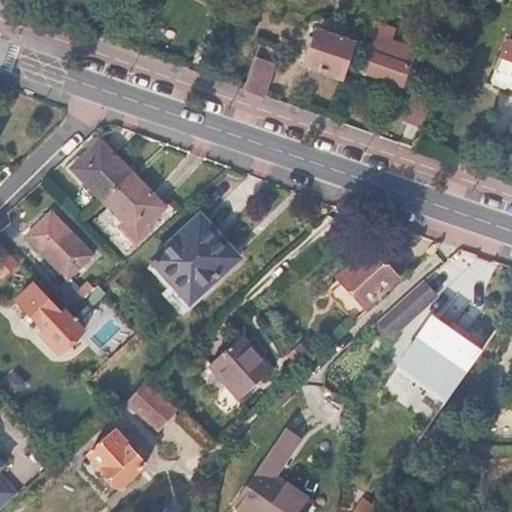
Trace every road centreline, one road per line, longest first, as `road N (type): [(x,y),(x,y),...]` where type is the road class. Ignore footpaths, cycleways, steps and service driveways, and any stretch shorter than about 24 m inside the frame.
road 1 (residential): [(92,83),(511,229)]
road 2 (residential): [(0,199),(79,121),(92,83)]
